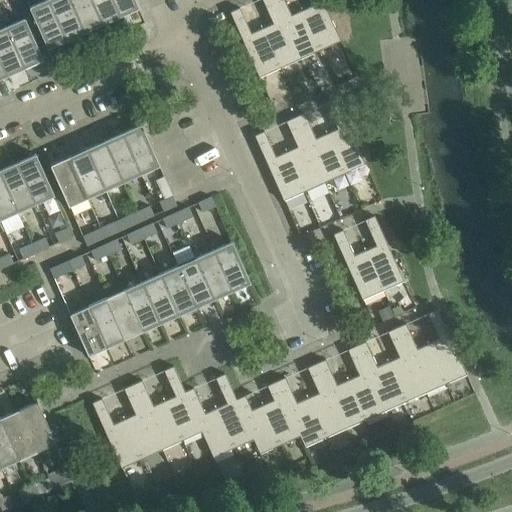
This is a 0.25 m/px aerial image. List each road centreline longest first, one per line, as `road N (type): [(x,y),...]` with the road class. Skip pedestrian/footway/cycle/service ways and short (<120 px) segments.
road 1 (residential): [(312,352),(178,47)]
road 2 (residential): [(0,126),(178,47)]
road 3 (tertiary): [(511,461),(365,511)]
